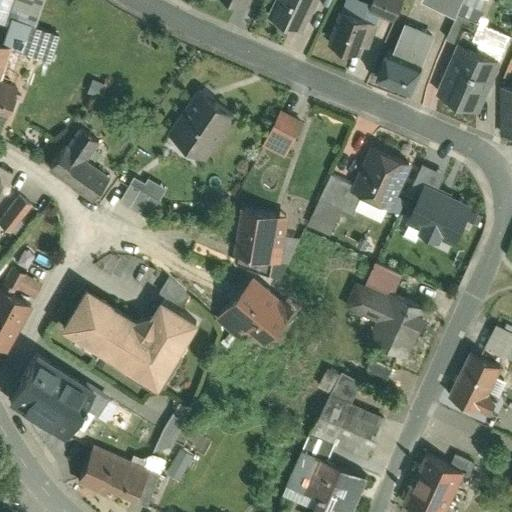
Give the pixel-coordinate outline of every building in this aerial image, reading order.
[(0,0),(0,18),(5,21),(7,15),(12,0),(0,0)] [(43,0),(12,0),(7,15),(11,17),(35,25),(43,0)] [(319,0),(274,0),(268,15),(303,32),(319,0)] [(372,3),(365,0),(345,0),(341,9),(371,19),(376,22),(380,13),(370,8),(372,3)] [(373,0),(372,3),(370,8),(380,13),(394,20),(403,0),(373,0)] [(456,17),(457,13),(462,0),(421,0),(421,1),(456,17)] [(487,0),(462,0),(457,13),(469,18),(479,21),(487,0)] [(371,19),(341,9),(330,44),(360,54),(371,19)] [(469,18),(457,13),(456,17),(445,37),(457,42),(469,18)] [(35,25),(11,17),(2,44),(9,47),(50,61),(59,33),(35,25)] [(469,44),(500,58),(510,35),(479,21),(469,44)] [(390,48),(376,79),(412,93),(424,65),(422,64),(435,35),(406,22),(393,50),(390,48)] [(469,44),(459,40),(437,91),(478,109),(500,58),(469,44)] [(0,81),(0,74),(9,47),(2,44),(0,43),(0,116),(5,119),(16,87),(0,81)] [(108,83),(91,76),(85,92),(101,100),(108,83)] [(242,115),(200,86),(169,131),(211,160),(242,115)] [(511,86),(500,87),(500,135),(511,134),(511,86)] [(289,156),(304,121),(278,110),(263,144),(289,156)] [(84,111),(54,155),(101,187),(118,162),(95,146),(108,128),(84,111)] [(391,208),(411,163),(368,145),(352,183),(349,190),(361,195),(391,208)] [(408,195),(419,200),(426,184),(438,189),(445,175),(422,162),(408,195)] [(354,213),(361,195),(349,190),(352,183),(331,175),(321,199),(354,213)] [(134,177),(120,199),(151,217),(166,188),(148,178),(146,183),(134,177)] [(441,237),(456,244),(473,205),(438,189),(426,184),(419,200),(409,221),(420,226),(418,231),(440,241),(441,237)] [(18,193),(0,214),(0,220),(11,230),(32,205),(18,193)] [(289,214),(240,206),(233,253),(239,254),(274,259),(284,260),(289,214)] [(41,228),(33,244),(53,255),(62,239),(41,228)] [(291,234),(285,259),(294,261),(300,236),(291,234)] [(271,277),(274,259),(239,254),(237,264),(271,277)] [(389,289),(394,291),(403,272),(378,260),(366,286),(386,295),(389,289)] [(13,261),(0,285),(15,292),(19,284),(36,293),(44,277),(13,261)] [(238,266),(228,282),(241,289),(253,275),(238,266)] [(295,306),(256,272),(253,275),(241,289),(216,318),(238,336),(247,326),(265,341),(295,306)] [(162,297),(181,308),(189,295),(167,275),(157,293),(162,297)] [(386,295),(366,286),(356,281),(345,305),(376,319),(386,295)] [(0,285),(0,284),(0,344),(8,349),(32,301),(15,292),(0,285)] [(84,286),(59,328),(161,388),(201,319),(181,308),(162,297),(151,315),(137,318),(84,286)] [(394,291),(389,289),(386,295),(376,319),(369,335),(411,354),(432,308),(394,291)] [(488,344),(501,350),(511,356),(511,329),(496,322),(485,342),(488,344)] [(482,355),(471,349),(449,391),(491,413),(499,398),(488,391),(501,365),(495,362),(482,355)] [(95,385),(38,350),(8,399),(65,434),(83,405),(95,385)] [(389,379),(397,366),(375,353),(368,366),(389,379)] [(332,391),(352,400),(360,383),(328,366),(319,385),(332,391)] [(109,393),(95,385),(83,405),(97,414),(109,393)] [(332,391),(314,431),(336,441),(370,456),(388,416),(352,400),(332,391)] [(165,425),(153,450),(174,444),(175,441),(181,428),(189,408),(180,403),(165,425)] [(211,440),(181,428),(175,441),(205,454),(211,440)] [(336,441),(314,431),(310,429),(304,448),(329,458),(336,441)] [(132,460),(93,442),(78,480),(104,493),(107,488),(137,500),(151,468),(132,460)] [(181,446),(166,471),(180,480),(195,455),(181,446)] [(329,458),(304,448),(283,495),(313,508),(311,511),(355,511),(370,476),(329,458)] [(135,453),(132,460),(151,468),(160,472),(167,459),(152,453),(143,457),(135,453)] [(448,511),(467,471),(427,453),(405,502),(427,511),(448,511)] [(151,468),(137,500),(148,504),(161,474),(160,472),(151,468)]
